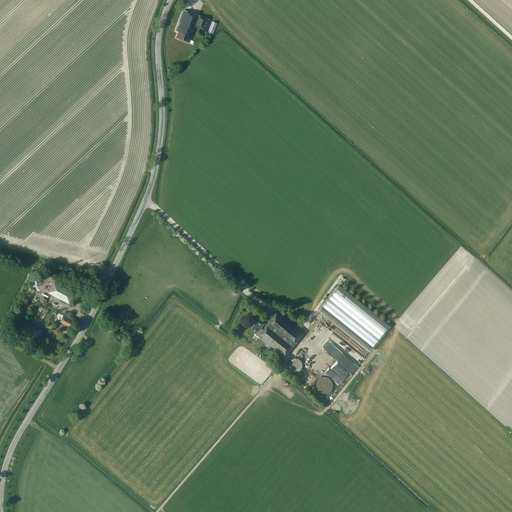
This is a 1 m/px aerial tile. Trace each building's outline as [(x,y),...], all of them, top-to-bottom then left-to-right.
[(212,20),(183,10),(176,31),(178,32),(176,38),(190,44),(196,28),(207,32),(212,20)] [(218,23),(212,21),(208,32),(213,34),(218,23)] [(56,295),(61,285),(53,282),(49,292),(56,295)] [(31,297),(35,290),(30,288),(26,295),(31,297)] [(371,352),(390,329),(341,288),(322,311),(371,352)] [(18,305),(32,311),(35,306),(28,303),(30,299),(22,295),(18,305)] [(305,332),(277,310),(269,320),(269,319),(264,325),(263,324),(264,322),(259,318),(251,328),(255,331),(255,332),(261,337),(260,338),(284,358),(305,332)] [(58,315),(56,314),(53,320),(59,323),(59,321),(71,327),(74,319),(66,315),(66,316),(59,313),(58,315)] [(23,319),(19,327),(40,339),(44,331),(23,319)] [(327,365),(343,379),(350,371),(334,357),(327,365)] [(301,372),(304,361),(293,358),(290,369),(301,372)] [(334,383),(321,375),(315,386),(319,388),(317,390),(326,395),(334,383)]
